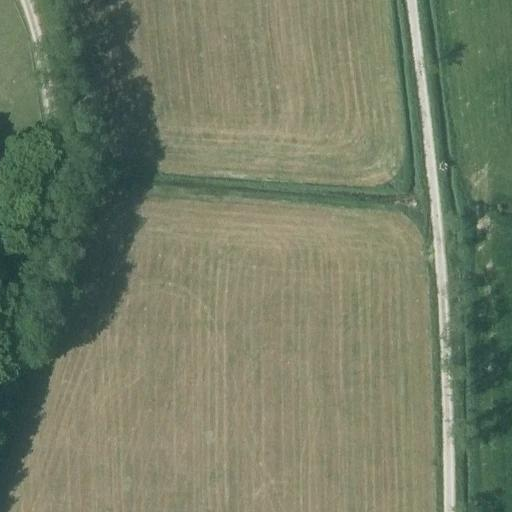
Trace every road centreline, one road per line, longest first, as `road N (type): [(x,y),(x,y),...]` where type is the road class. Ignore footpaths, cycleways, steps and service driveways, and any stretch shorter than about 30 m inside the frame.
road 1 (track): [(27,0),(56,166),(0,378)]
road 2 (track): [(438,275),(412,0)]
road 3 (track): [(447,511),(438,275)]
